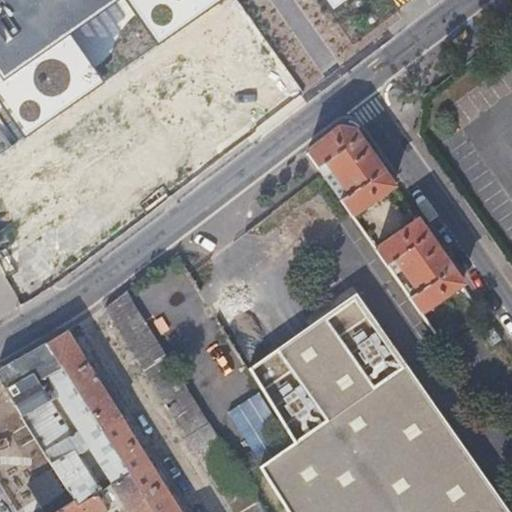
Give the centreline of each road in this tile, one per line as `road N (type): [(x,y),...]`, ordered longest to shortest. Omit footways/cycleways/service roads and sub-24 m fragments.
road 1 (residential): [(347,87),(0,338)]
road 2 (residential): [(511,316),(347,87)]
road 3 (residential): [(461,0),(347,87)]
